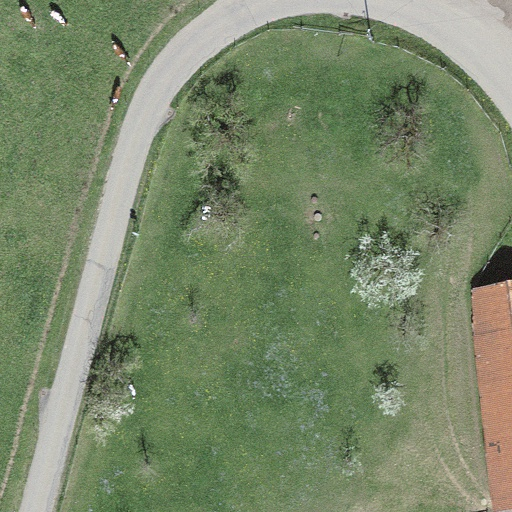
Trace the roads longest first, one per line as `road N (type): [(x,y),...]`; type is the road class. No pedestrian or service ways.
road 1 (unclassified): [(35,511),(153,94),(202,36),(268,0)]
road 2 (unclassified): [(382,0),(457,35),(511,92)]
